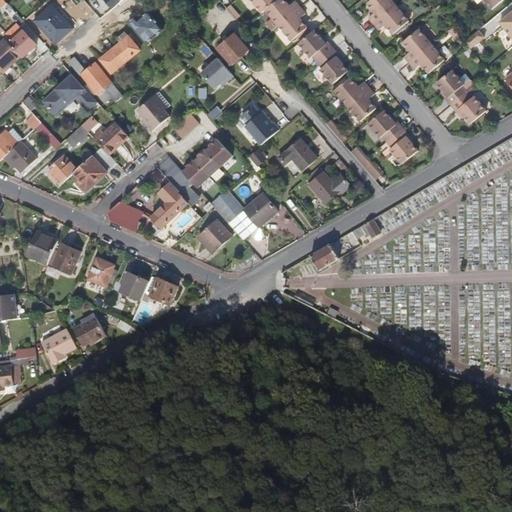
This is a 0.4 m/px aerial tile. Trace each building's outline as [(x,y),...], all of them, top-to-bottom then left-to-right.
[(56,0),(52,0),(49,3),(55,10),(61,5),(56,0)] [(106,0),(113,8),(123,0),(106,0)] [(279,0),(278,0),(252,0),(263,13),(266,10),(279,0)] [(301,8),(296,1),(290,6),(285,0),(278,0),(279,0),(266,10),(279,26),(301,8)] [(396,5),(391,0),(370,0),(367,3),(375,12),(369,17),(375,24),(396,5)] [(504,0),(481,0),(491,11),(504,0)] [(409,21),(396,5),(375,24),(380,29),(385,25),(394,34),(409,21)] [(231,6),(228,9),(238,20),(241,17),(231,6)] [(308,28),(301,19),(306,15),(301,8),(279,26),(292,42),(308,28)] [(70,37),(58,23),(60,21),(50,9),(36,22),(59,48),(70,37)] [(511,13),(498,25),(511,41),(511,13)] [(155,40),(167,30),(157,17),(139,32),(144,38),(150,33),(155,40)] [(411,63),(433,45),(419,29),(403,42),(411,52),(406,56),(411,63)] [(318,63),(335,50),(330,43),(327,45),(316,30),(300,44),(312,59),(313,57),(318,63)] [(485,39),(480,31),(466,43),(472,50),(485,39)] [(23,58),(37,46),(24,32),(11,44),(23,57),(23,58)] [(249,51),(236,35),(218,50),(232,66),(249,51)] [(116,72),(137,54),(122,36),(114,42),(118,47),(104,59),(116,72)] [(0,69),(4,74),(23,57),(11,44),(8,41),(0,47),(0,69)] [(445,61),(433,45),(411,63),(416,69),(422,64),(429,74),(445,61)] [(349,72),(338,58),(340,56),(335,50),(318,63),(323,69),(321,70),(333,85),(349,72)] [(86,72),(76,59),(71,63),(81,76),(86,72)] [(219,61),(202,76),(216,92),(222,86),(227,83),(228,85),(235,79),(219,61)] [(125,97),(98,64),(83,76),(111,109),(125,97)] [(468,93),(463,86),(465,85),(461,80),(453,71),(437,84),(449,98),(447,100),(452,106),(468,93)] [(476,86),(466,75),(461,80),(465,85),(463,86),(468,93),(476,86)] [(99,103),(74,76),(66,83),(68,85),(59,93),(57,91),(44,103),(58,117),(65,111),(63,109),(78,96),(85,104),(83,106),(89,112),(99,103)] [(349,107),(371,89),(366,83),(360,88),(352,78),(336,92),(349,107)] [(59,93),(68,85),(66,83),(57,91),(59,93)] [(378,109),(370,100),(376,96),(371,89),(349,107),(361,122),(378,109)] [(487,111),(475,96),(472,98),(468,93),(452,106),(457,112),(459,110),(471,124),(487,111)] [(65,111),(77,100),(83,106),(85,104),(78,96),(63,109),(65,111)] [(39,106),(30,97),(24,103),(32,112),(39,106)] [(154,132),(172,117),(155,98),(140,111),(146,118),(144,120),(154,132)] [(195,102),(188,107),(193,113),(199,108),(195,102)] [(245,128),(261,147),(280,132),(273,124),(273,125),(263,113),(260,115),(254,107),(240,118),(247,126),(245,128)] [(388,144),(405,130),(399,124),(398,125),(392,119),(386,111),(369,125),(381,140),(384,138),(388,144)] [(201,125),(192,114),(175,129),(183,139),(201,125)] [(35,131),(40,127),(41,126),(34,118),(28,123),(35,131)] [(99,128),(91,119),(83,126),(90,133),(92,135),(99,128)] [(51,132),(43,123),(41,126),(40,127),(48,136),(51,132)] [(342,132),(334,123),(329,127),(337,136),(342,132)] [(131,138),(118,124),(107,133),(98,142),(104,148),(109,154),(116,147),(117,148),(122,143),(124,145),(131,138)] [(74,148),(90,133),(83,126),(67,141),(74,148)] [(420,152),(408,138),(410,137),(405,130),(388,144),(394,150),(392,152),(403,166),(420,152)] [(98,142),(107,133),(105,131),(95,139),(98,142)] [(5,159),(19,146),(7,133),(0,139),(0,159),(2,162),(5,159)] [(220,165),(233,154),(218,138),(211,145),(212,146),(207,151),(220,165)] [(317,159),(301,139),(278,157),(285,165),(293,159),(303,171),(317,159)] [(38,159),(23,142),(19,146),(5,159),(15,169),(19,166),(25,172),(38,159)] [(111,156),(124,145),(122,143),(117,148),(116,147),(109,154),(111,156)] [(394,150),(388,144),(380,150),(386,157),(392,152),(394,150)] [(370,159),(359,147),(352,154),(362,165),(370,159)] [(98,183),(119,164),(111,156),(109,154),(104,148),(95,156),(88,162),(79,170),(76,173),(81,179),(80,180),(80,183),(83,188),(87,189),(96,181),(98,183)] [(83,156),(88,162),(95,156),(90,150),(83,156)] [(220,165),(207,151),(206,150),(199,156),(200,158),(195,162),(208,176),(220,165)] [(264,162),(256,152),(249,158),(256,168),(264,162)] [(76,173),(79,170),(66,156),(49,172),(61,186),(76,173)] [(186,176),(183,173),(182,172),(170,159),(159,169),(173,184),(161,195),(167,202),(169,204),(160,213),(153,219),(163,230),(190,205),(180,194),(182,193),(176,186),(181,182),(186,176)] [(294,159),(287,165),(297,176),(303,171),(294,159)] [(384,176),(370,159),(362,165),(377,181),(384,176)] [(197,188),(208,176),(195,162),(194,161),(187,167),(188,169),(183,173),(186,176),(197,188)] [(314,181),(326,171),(322,167),(310,177),(314,181)] [(329,202),(352,182),(344,173),(336,180),(327,170),(326,171),(314,181),(312,182),(329,202)] [(197,200),(181,182),(176,186),(182,193),(180,194),(190,205),(191,206),(197,200)] [(212,204),(216,209),(231,224),(232,223),(246,211),(229,191),(212,204)] [(260,228),(280,212),(266,195),(246,211),(232,223),(245,240),(253,234),(257,239),(262,240),(266,237),(264,233),(260,228)] [(140,222),(144,214),(122,202),(110,213),(111,222),(136,233),(141,223),(140,222)] [(160,213),(169,204),(167,202),(158,211),(160,213)] [(212,204),(204,211),(208,216),(216,209),(212,204)] [(215,255),(234,237),(219,221),(200,238),(215,255)] [(373,238),(381,234),(373,221),(353,233),(357,240),(365,235),(366,238),(372,235),(373,238)] [(49,266),(59,243),(50,239),(40,234),(30,257),(49,266)] [(319,272),(340,260),(332,245),(311,257),(319,272)] [(72,275),(82,255),(64,246),(54,266),(72,275)] [(106,287),(115,266),(99,259),(90,280),(106,287)] [(146,294),(151,283),(130,274),(130,276),(126,274),(122,285),(125,286),(122,293),(143,301),(146,294)] [(171,305),(179,287),(154,276),(151,283),(146,294),(171,305)] [(0,321),(17,320),(14,295),(0,296),(0,321)] [(137,303),(131,300),(127,309),(133,312),(137,303)] [(98,321),(96,316),(83,323),(85,325),(86,328),(98,321)] [(96,343),(107,337),(98,321),(86,328),(85,325),(75,330),(84,347),(95,341),(96,343)] [(60,326),(40,333),(42,339),(62,331),(60,326)] [(78,348),(68,330),(43,343),(55,365),(62,361),(61,357),(78,348)] [(37,357),(36,348),(18,351),(19,360),(37,357)] [(14,385),(12,368),(0,369),(0,391),(3,391),(3,386),(14,385)]
